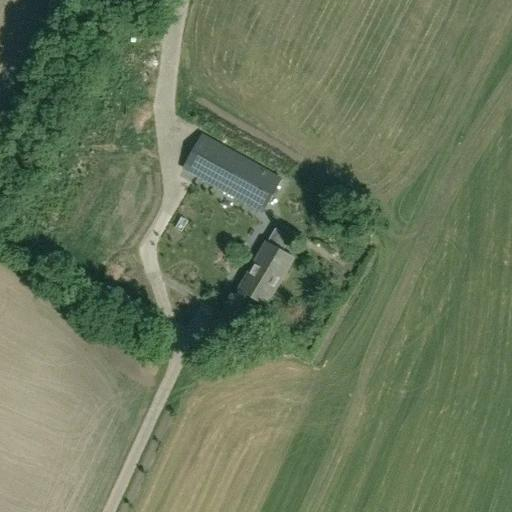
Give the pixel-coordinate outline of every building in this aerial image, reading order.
[(254,66),(257,61),(208,30),(195,50),(241,78),(250,64),(254,66)] [(127,37),(39,214),(54,221),(52,226),(110,254),(149,174),(119,160),(147,104),(143,102),(166,56),(127,37)] [(198,93),(188,119),(266,149),(276,124),(198,93)] [(348,129),(373,136),(382,106),(356,99),(348,129)] [(312,127),(307,130),(303,121),(292,126),(300,144),(316,136),(312,127)] [(203,134),(184,168),(247,204),(279,222),(298,189),(266,171),(203,134)] [(198,293),(246,206),(185,173),(137,259),(198,293)] [(295,259),(285,253),(292,239),(277,231),(269,244),(268,244),(241,292),(267,307),(295,259)]
